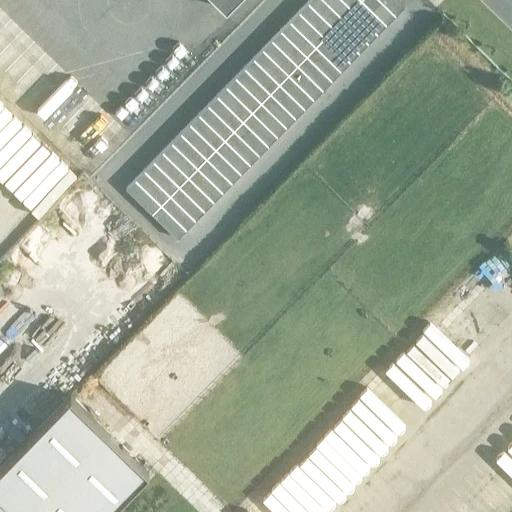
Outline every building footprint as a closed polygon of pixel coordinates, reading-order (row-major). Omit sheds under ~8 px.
[(215,0),(226,10),(235,0),(215,0)] [(342,17),(324,0),(308,0),(307,1),(333,27),(342,17)] [(342,0),(324,0),(342,17),(351,8),(342,0)] [(342,0),(351,8),(359,0),(342,0)] [(359,0),(351,8),(377,33),(386,24),(361,0),(359,0)] [(361,0),(386,24),(395,15),(379,0),(361,0)] [(398,0),(379,0),(395,15),(404,5),(398,0)] [(298,11),(324,36),(333,27),(307,1),(298,11)] [(342,17),(368,43),(377,33),(351,8),(342,17)] [(289,20),(315,45),(324,36),(298,11),(289,20)] [(368,43),(342,17),(333,27),(359,52),(368,43)] [(280,29),(306,54),(315,45),(289,20),(280,29)] [(359,52),(333,27),(324,36),(350,61),(359,52)] [(280,29),(271,38),(297,64),(306,54),(280,29)] [(350,61),(324,36),(315,45),(341,70),(350,61)] [(262,48),(288,73),(297,64),(271,38),(262,48)] [(210,42),(173,78),(182,87),(219,51),(210,42)] [(341,70),(315,45),(306,54),(332,79),(341,70)] [(279,82),(288,73),(262,48),(253,57),(279,82)] [(306,54),(297,64),(323,89),(332,79),(306,54)] [(244,66),(270,91),(279,82),(253,57),(244,66)] [(323,89),(297,64),(288,73),(314,98),(323,89)] [(244,66),(235,75),(261,101),(270,91),(244,66)] [(279,82),(305,107),(314,98),(288,73),(279,82)] [(261,101),(235,75),(226,85),(252,110),(261,101)] [(305,107),(279,82),(270,91),(296,116),(305,107)] [(243,119),(252,110),(226,85),(217,94),(243,119)] [(261,101),(287,126),(296,116),(270,91),(261,101)] [(208,103),(234,128),(243,119),(217,94),(208,103)] [(252,110),(278,135),(287,126),(261,101),(252,110)] [(199,112),(225,138),(234,128),(208,103),(199,112)] [(433,137),(487,191),(360,316),(369,326),(472,225),(486,238),(511,213),(509,210),(511,206),(511,156),(463,107),(433,137)] [(278,135),(252,110),(243,119),(269,144),(278,135)] [(199,112),(190,122),(216,147),(225,138),(199,112)] [(269,144),(243,119),(234,128),(260,153),(269,144)] [(181,131),(207,156),(216,147),(190,122),(181,131)] [(260,153),(234,128),(225,138),(251,163),(260,153)] [(172,140),(198,165),(207,156),(181,131),(172,140)] [(242,172),(251,163),(225,138),(216,147),(242,172)] [(163,149),(189,175),(198,165),(172,140),(163,149)] [(242,172),(216,147),(207,156),(232,181),(242,172)] [(189,175),(163,149),(154,159),(180,184),(189,175)] [(232,181),(207,156),(198,165),(223,190),(232,181)] [(171,193),(180,184),(154,159),(145,168),(171,193)] [(223,190),(198,165),(189,175),(214,200),(223,190)] [(136,177),(162,202),(171,193),(145,168),(136,177)] [(180,184),(205,209),(214,200),(189,175),(180,184)] [(136,177),(125,188),(151,213),(162,202),(136,177)] [(171,193),(196,218),(205,209),(180,184),(171,193)] [(187,227),(196,218),(171,193),(162,202),(187,227)] [(162,202),(151,213),(177,238),(187,227),(162,202)] [(71,396),(0,468),(0,511),(108,511),(148,471),(71,396)]
